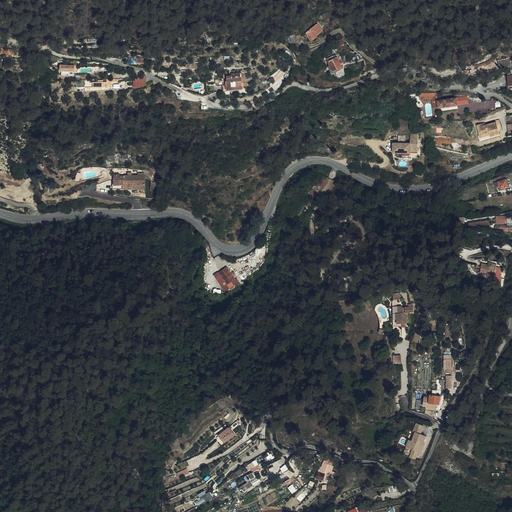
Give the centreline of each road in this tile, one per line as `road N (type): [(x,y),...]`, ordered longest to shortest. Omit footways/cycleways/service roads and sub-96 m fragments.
road 1 (secondary): [(511,155),(418,190),(305,161),(282,178),(254,241),(231,250),(173,211),(36,219),(0,213)]
road 2 (track): [(191,467),(226,452),(271,410),(279,452),(311,445),(371,461),(414,486),(439,426),(404,406),(405,340)]
road 3 (track): [(356,242),(364,230),(351,219),(313,237),(315,209),(338,165)]
